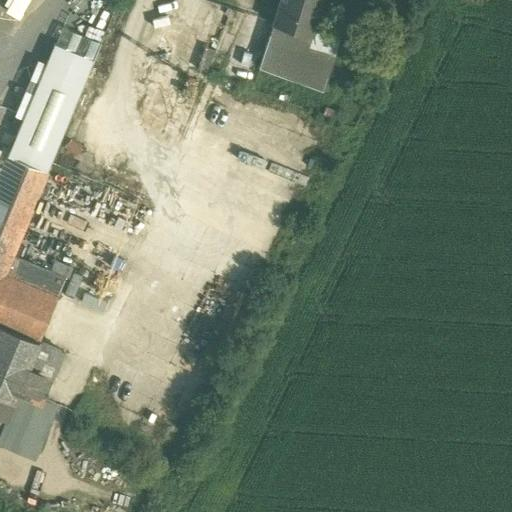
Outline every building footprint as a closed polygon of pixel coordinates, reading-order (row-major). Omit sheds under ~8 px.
[(322,0),(280,0),(273,24),(312,35),(322,0)] [(141,16),(148,44),(176,38),(169,9),(141,16)] [(312,35),(273,24),(259,69),(324,89),(336,51),(309,43),(312,35)] [(203,48),(198,66),(207,68),(211,50),(203,48)] [(55,50),(0,183),(0,287),(11,260),(91,65),(55,50)] [(63,282),(11,260),(0,287),(0,422),(5,424),(19,392),(41,401),(51,381),(27,371),(63,282)] [(0,438),(0,446),(34,461),(56,407),(41,401),(19,392),(0,438)]
